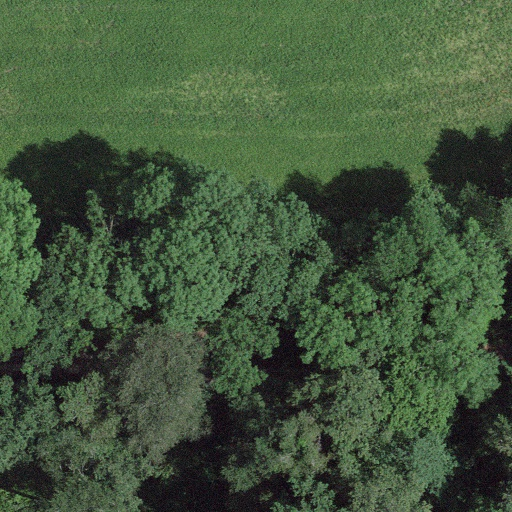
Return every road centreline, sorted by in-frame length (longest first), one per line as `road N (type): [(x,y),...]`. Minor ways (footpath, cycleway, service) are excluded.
road 1 (track): [(511,362),(329,344),(0,369)]
road 2 (track): [(511,243),(155,334),(111,361)]
